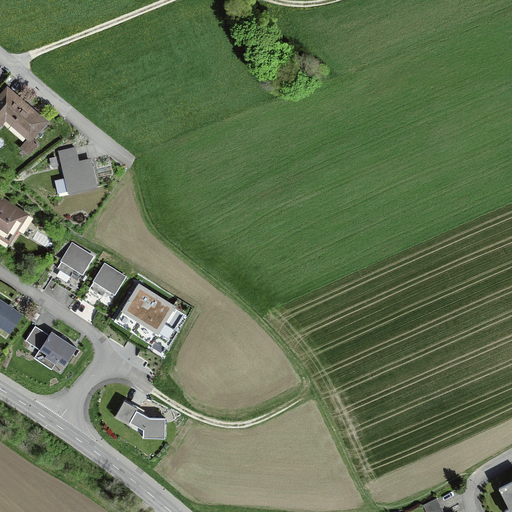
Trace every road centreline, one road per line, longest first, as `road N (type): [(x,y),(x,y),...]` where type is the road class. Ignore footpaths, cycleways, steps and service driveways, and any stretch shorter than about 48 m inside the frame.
road 1 (track): [(131,163),(153,226),(258,316),(306,370),(310,384),(299,399),(255,420)]
road 2 (residential): [(0,273),(98,346),(100,363),(58,425)]
road 3 (track): [(12,65),(169,0)]
road 4 (residential): [(131,163),(0,55)]
road 5 (secondary): [(170,511),(58,425)]
